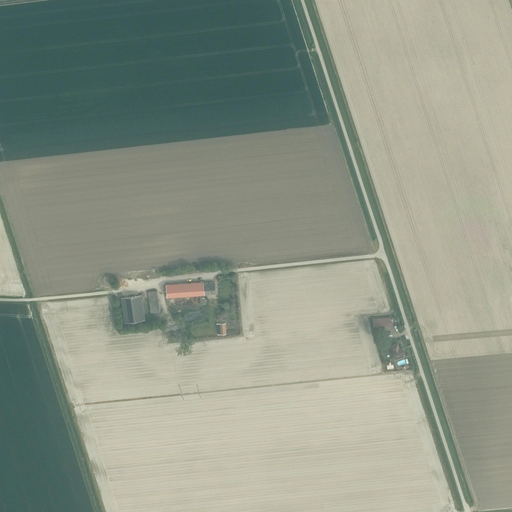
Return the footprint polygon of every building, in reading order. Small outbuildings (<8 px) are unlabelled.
[(165,284),(166,297),(204,294),(204,293),(215,293),(214,282),(203,283),(203,281),(165,284)] [(150,312),(159,311),(156,290),(147,292),(150,312)] [(121,297),(124,322),(145,319),(141,294),(121,297)] [(404,354),(402,347),(399,348),(397,344),(392,345),(393,350),(392,350),(394,358),(404,354)] [(405,360),(406,363),(408,362),(406,355),(395,358),(397,364),(402,363),(402,361),(405,360)]
